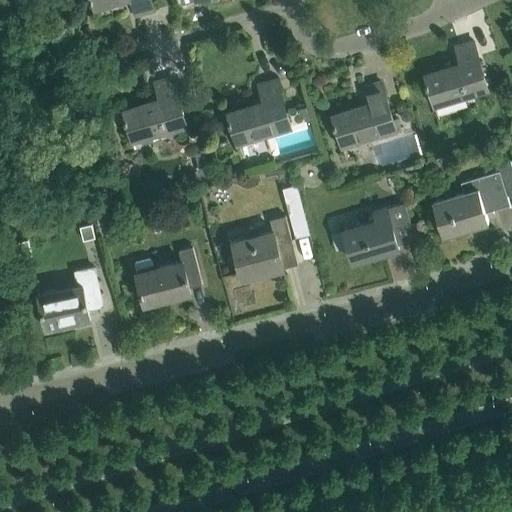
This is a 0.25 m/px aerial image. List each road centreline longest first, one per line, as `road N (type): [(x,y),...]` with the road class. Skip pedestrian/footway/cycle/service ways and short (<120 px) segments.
road 1 (tertiary): [(511,345),(0,503)]
road 2 (residential): [(0,398),(432,287),(511,259)]
road 3 (tertiary): [(168,511),(511,404)]
road 4 (residential): [(293,7),(89,63)]
road 5 (residential): [(293,7),(307,40),(336,49),(452,11)]
